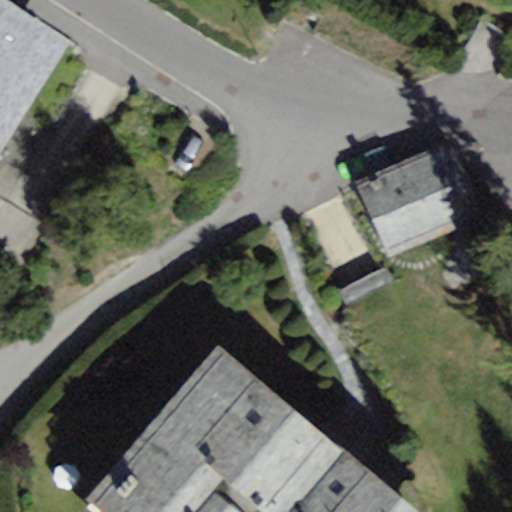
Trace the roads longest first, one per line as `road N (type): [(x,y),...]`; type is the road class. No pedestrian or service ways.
road 1 (residential): [(341,125),(241,215),(0,384)]
road 2 (residential): [(64,0),(182,79),(341,125)]
road 3 (unknown): [(0,240),(132,45)]
road 4 (residential): [(489,112),(341,125)]
